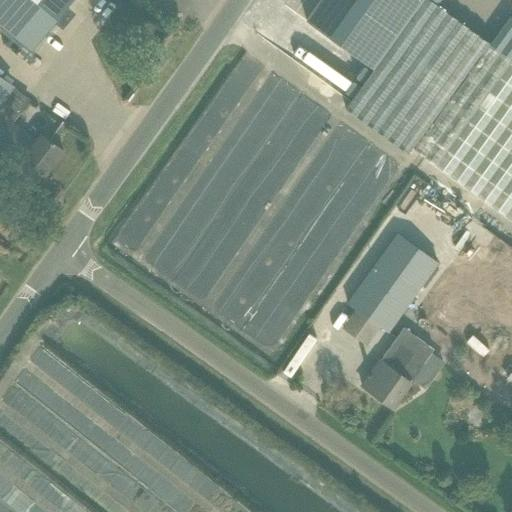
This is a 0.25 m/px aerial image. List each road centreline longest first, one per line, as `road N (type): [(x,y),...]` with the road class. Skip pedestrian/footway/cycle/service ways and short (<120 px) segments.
road 1 (unclassified): [(426,511),(62,249)]
road 2 (unclassified): [(62,249),(240,0)]
